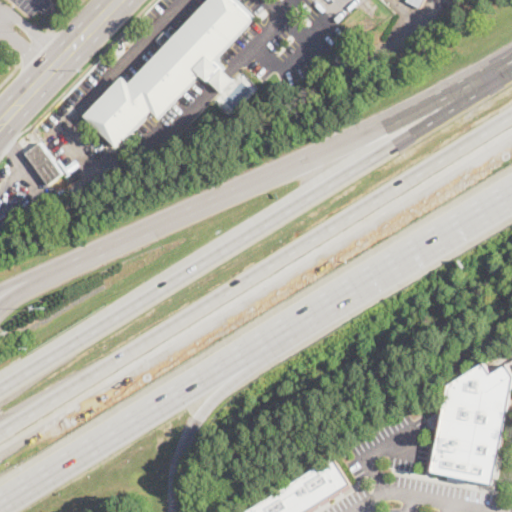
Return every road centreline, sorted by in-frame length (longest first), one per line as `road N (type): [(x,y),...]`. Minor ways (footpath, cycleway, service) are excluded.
road 1 (motorway): [(511,115),(0,432)]
road 2 (motorway): [(395,143),(0,388)]
road 3 (motorway): [(450,109),(373,128),(29,282)]
road 4 (motorway): [(251,345),(511,187)]
road 5 (motorway): [(0,499),(251,345)]
road 6 (secondary): [(115,0),(0,125)]
